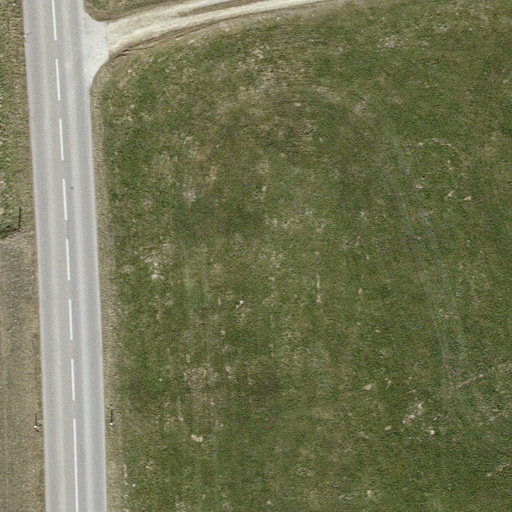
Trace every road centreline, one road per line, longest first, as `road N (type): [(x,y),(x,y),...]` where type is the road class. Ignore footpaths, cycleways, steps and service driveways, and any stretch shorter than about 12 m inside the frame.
road 1 (tertiary): [(79,511),(56,0)]
road 2 (track): [(262,0),(60,52)]
